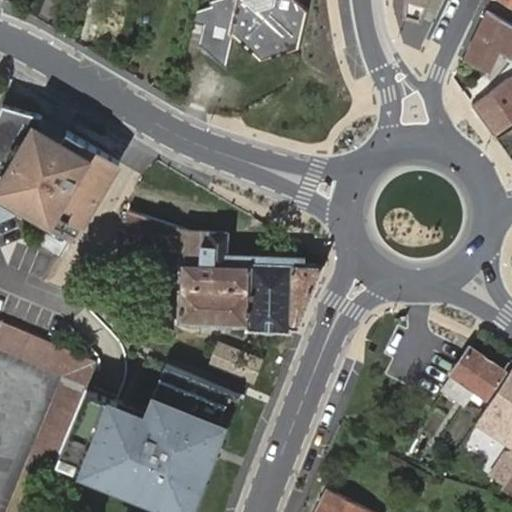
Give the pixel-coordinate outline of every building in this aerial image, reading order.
[(238,0),(233,31),(260,55),(296,48),(303,11),(291,0),(238,0)] [(403,0),(402,16),(417,20),(426,0),(403,0)] [(511,0),(487,0),(484,6),(490,10),(511,22),(511,0)] [(225,67),(233,31),(206,7),(197,42),(225,67)] [(511,22),(490,10),(467,56),(490,67),(500,47),(511,53),(511,22)] [(511,80),(509,76),(471,107),(490,134),(511,119),(511,80)] [(2,191),(81,237),(124,164),(44,117),(7,107),(0,122),(0,181),(6,184),(2,191)] [(297,327),(323,263),(303,262),(225,258),(225,252),(227,230),(187,228),(131,207),(128,257),(181,259),(178,321),(297,327)] [(303,262),(303,256),(225,252),(225,258),(303,262)] [(168,334),(170,299),(149,298),(148,333),(168,334)] [(12,511),(42,511),(62,465),(93,393),(94,391),(102,362),(0,320),(0,348),(65,376),(12,511)] [(252,379),(260,360),(218,343),(210,362),(252,379)] [(503,368),(470,346),(452,374),(485,395),(503,368)] [(511,361),(471,427),(511,451),(511,361)] [(181,511),(202,511),(249,396),(175,366),(155,416),(94,391),(93,393),(62,465),(181,511)] [(499,489),(511,469),(511,460),(506,457),(490,483),(499,489)] [(511,469),(499,489),(503,498),(511,502),(511,469)] [(377,511),(326,485),(312,511),(377,511)]
